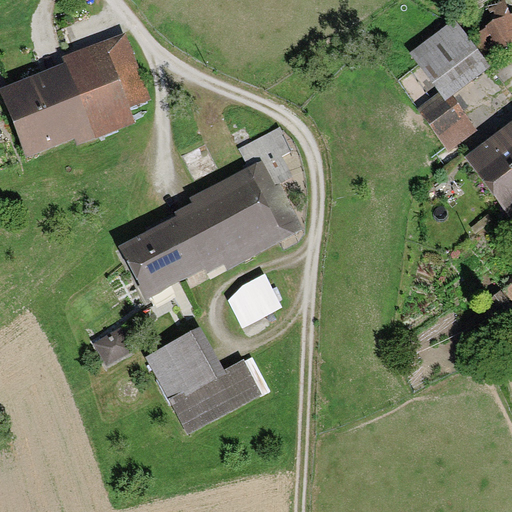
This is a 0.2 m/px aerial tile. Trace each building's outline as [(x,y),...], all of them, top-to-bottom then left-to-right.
[(511,13),(506,0),(502,0),(469,14),(486,54),(511,42),(511,13)] [(485,61),(451,18),(410,50),(439,87),(415,105),(445,143),(469,124),(445,92),(485,61)] [(70,75),(1,101),(25,163),(132,123),(127,109),(148,101),(126,42),(66,64),(70,75)] [(511,116),(464,152),(509,211),(511,209),(511,116)] [(289,233),(256,168),(118,239),(145,291),(225,250),(231,262),(289,233)] [(511,308),(499,293),(479,311),(501,336),(511,325),(511,308)] [(117,330),(92,345),(103,363),(128,347),(117,330)] [(192,331),(147,355),(188,431),(261,392),(240,354),(212,369),(192,331)]
